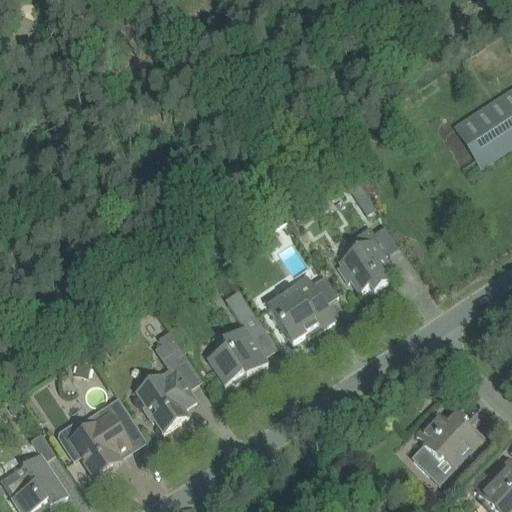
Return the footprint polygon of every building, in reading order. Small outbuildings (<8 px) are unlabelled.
[(40,29),(25,19),(16,34),(31,44),(40,29)] [(511,95),(458,133),(483,174),(511,154),(511,95)] [(354,200),(361,211),(371,205),(363,193),(354,200)] [(389,260),(371,232),(357,242),(366,255),(353,263),(351,260),(340,267),(342,270),(339,272),(349,287),(352,285),(360,298),(370,292),(375,299),(390,289),(385,282),(395,275),(386,262),(389,260)] [(283,303),(269,311),(294,348),(306,340),(307,339),(318,332),(320,335),(336,325),(326,311),(339,302),(340,302),(326,281),(313,290),(307,282),(281,299),(283,303)] [(227,306),(245,334),(223,348),(226,352),(208,364),(226,391),(244,379),(247,384),(269,369),(249,339),(262,330),(240,296),(227,306)] [(198,406),(190,395),(177,375),(176,376),(172,371),(187,361),(175,342),(156,356),(171,380),(165,384),(164,381),(138,398),(147,411),(145,413),(153,426),(156,425),(165,438),(190,421),(185,414),(198,406)] [(77,378),(90,380),(92,368),(79,366),(77,378)] [(21,405),(11,412),(15,418),(22,420),(28,416),(21,405)] [(443,465),(454,475),(470,458),(473,461),(487,446),(481,440),(477,443),(465,431),(468,427),(458,418),(449,428),(438,417),(417,440),(428,450),(414,464),(429,479),(443,465)] [(71,446),(95,484),(122,466),(120,462),(133,453),(111,420),(71,446)] [(16,502),(13,504),(18,511),(42,511),(48,509),(50,511),(53,511),(69,502),(41,460),(24,472),(28,479),(9,491),(16,502)] [(511,511),(511,470),(510,469),(496,483),(480,500),(491,511),(511,511)]
